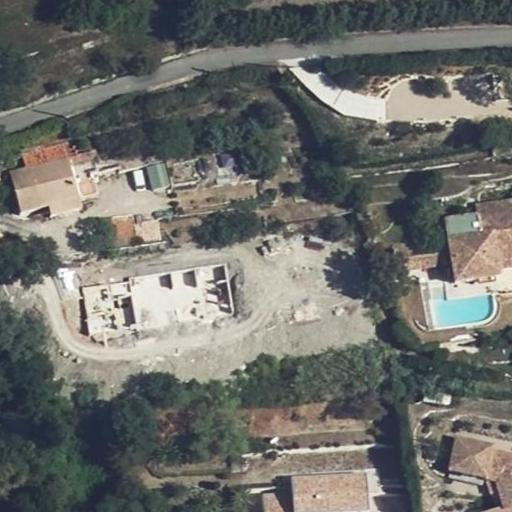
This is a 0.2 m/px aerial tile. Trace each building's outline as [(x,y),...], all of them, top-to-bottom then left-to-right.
[(13,174),(19,198),(23,215),(51,208),(54,218),(83,212),(79,196),(75,180),(68,151),(36,160),(38,169),(13,174)] [(79,196),(91,195),(90,191),(86,177),(75,180),(79,196)] [(15,216),(23,215),(19,198),(11,199),(15,216)] [(511,210),(511,201),(479,207),(480,215),(511,210)] [(499,279),(499,274),(497,264),(511,261),(511,210),(480,215),(483,235),(453,239),(456,262),(459,284),(499,279)] [(448,262),(456,262),(453,239),(445,241),(448,262)] [(499,274),(511,272),(511,261),(497,264),(499,274)] [(511,457),(493,454),(493,449),(457,441),(449,474),(487,481),(499,483),(501,493),(506,511),(511,509),(511,457)] [(266,511),(369,511),(368,476),(292,481),(293,494),(265,496),(266,511)] [(491,495),(501,493),(499,483),(487,481),(491,495)]
